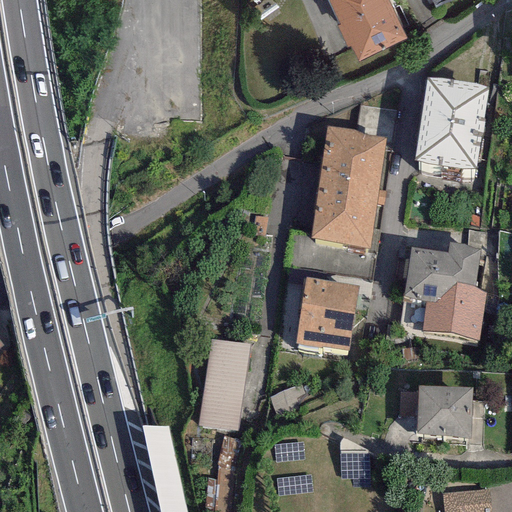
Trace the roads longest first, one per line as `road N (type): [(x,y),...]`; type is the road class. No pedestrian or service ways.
road 1 (unclassified): [(0,285),(431,56),(511,2)]
road 2 (motorway): [(127,511),(40,145),(15,0)]
road 3 (unknown): [(374,339),(405,70)]
road 4 (unknown): [(49,185),(67,0)]
